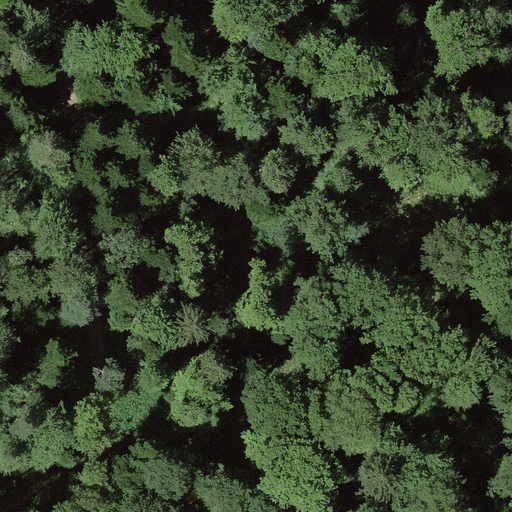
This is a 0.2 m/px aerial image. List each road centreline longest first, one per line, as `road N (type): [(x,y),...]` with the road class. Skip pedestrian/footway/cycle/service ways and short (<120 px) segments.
road 1 (track): [(111,511),(105,315),(74,62),(38,0)]
road 2 (track): [(328,0),(511,6)]
